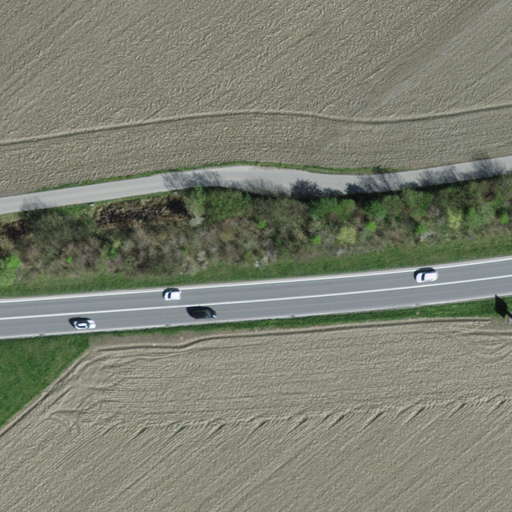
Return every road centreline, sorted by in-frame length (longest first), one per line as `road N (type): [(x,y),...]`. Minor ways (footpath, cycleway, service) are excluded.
road 1 (unclassified): [(511,163),(362,183),(188,180),(0,206)]
road 2 (primary): [(511,274),(0,318)]
